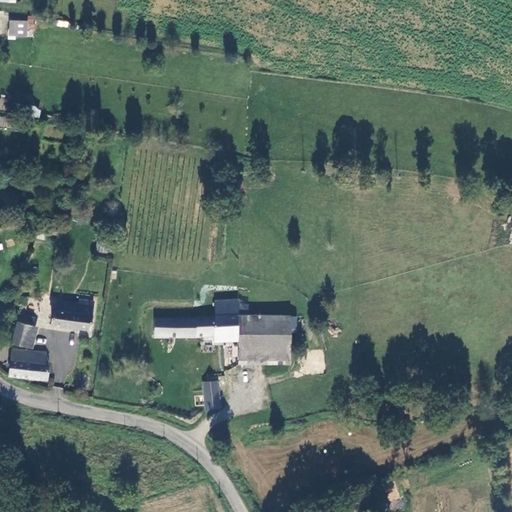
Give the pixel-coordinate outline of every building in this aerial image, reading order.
[(30,35),(31,19),(13,19),(12,35),(30,35)] [(68,28),(69,22),(58,19),(56,25),(68,28)] [(39,117),(41,109),(32,107),(30,115),(39,117)] [(19,118),(4,117),(3,124),(18,126),(19,118)] [(48,229),(35,226),(32,236),(45,240),(48,229)] [(96,243),(97,253),(107,252),(107,242),(96,243)] [(60,309),(91,314),(92,314),(95,299),(85,297),(84,302),(61,298),(60,309)] [(239,315),(239,297),(216,297),(217,313),(157,316),(157,335),(218,333),(239,332),(239,315)] [(60,309),(55,308),(53,322),(89,327),(91,314),(60,309)] [(26,343),(34,314),(20,310),(12,339),(26,343)] [(290,315),(239,315),(239,332),(239,357),(239,360),(290,360),(290,315)] [(239,357),(239,332),(218,333),(219,357),(239,357)] [(8,373),(48,377),(49,360),(44,359),(44,349),(11,347),(8,373)] [(163,388),(166,360),(157,359),(154,389),(155,391),(158,392),(160,392),(162,391),(163,388)] [(206,407),(218,407),(217,379),(205,379),(206,407)] [(394,482),(382,486),(387,502),(399,498),(394,482)]
